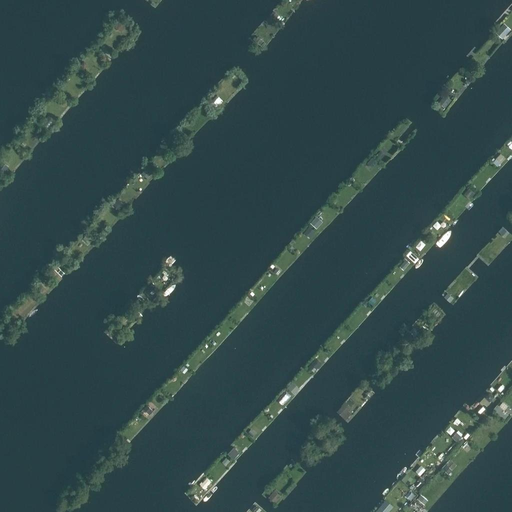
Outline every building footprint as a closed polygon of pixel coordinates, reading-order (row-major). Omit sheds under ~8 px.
[(121,22),(118,26),(123,30),(126,26),(121,22)] [(502,26),(496,33),(502,39),(509,33),(502,26)] [(470,64),(465,70),(471,75),(476,69),(470,64)] [(444,97),(439,103),(445,108),(450,102),(444,97)] [(47,118),(43,124),(49,129),(53,123),(47,118)] [(175,136),(171,142),(176,147),(181,141),(175,136)] [(381,151),(376,156),(381,160),(385,155),(381,151)] [(373,158),(368,163),(373,167),(378,163),(373,158)] [(149,168),(144,174),(149,179),(154,174),(149,168)] [(469,188),(465,193),(471,198),(475,193),(469,188)] [(120,198),(116,202),(122,208),(126,204),(120,198)] [(316,217),(310,223),(316,229),(323,222),(316,217)] [(309,227),(305,231),(312,237),(315,232),(309,227)] [(503,227),(499,232),(501,233),(505,238),(509,233),(505,229),(503,227)] [(430,229),(426,234),(430,238),(435,233),(430,229)] [(89,232),(85,236),(92,242),(96,238),(89,232)] [(410,251),(406,255),(415,263),(419,259),(410,251)] [(405,261),(401,265),(405,268),(410,263),(405,258),(403,260),(405,261)] [(152,283),(144,292),(150,298),(158,289),(152,283)] [(448,293),(444,297),(450,303),(454,299),(448,293)] [(123,314),(120,318),(125,322),(128,318),(123,314)] [(5,324),(1,329),(6,333),(11,328),(5,324)] [(414,328),(409,333),(417,340),(422,335),(414,328)] [(314,361),(308,367),(314,373),(320,366),(314,361)] [(293,382),(287,388),(294,394),(299,389),(293,382)] [(489,392),(486,396),(487,399),(490,402),(494,397),(489,392)] [(341,407),(336,412),(346,421),(351,414),(348,412),(351,408),(345,403),(345,402),(341,407)] [(146,405),(143,409),(149,415),(153,411),(146,405)] [(497,405),(492,410),(505,421),(510,415),(497,405)] [(457,432),(452,437),(456,441),(461,436),(457,432)] [(234,447),(228,454),(234,459),(240,453),(234,447)] [(445,464),(442,468),(448,474),(452,470),(445,464)] [(404,476),(401,480),(407,486),(411,482),(404,476)] [(269,497),(268,497),(274,503),(280,496),(274,490),(269,497)] [(421,495),(417,499),(424,505),(428,500),(421,495)] [(386,501),(376,511),(387,511),(393,507),(386,501)]
